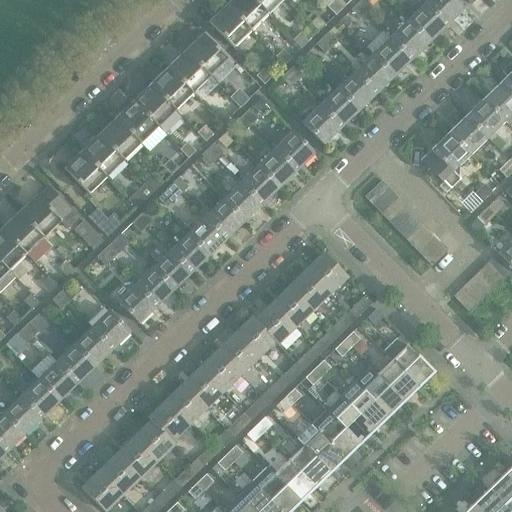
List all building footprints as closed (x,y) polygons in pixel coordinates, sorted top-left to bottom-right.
[(268,15),(252,0),(232,0),(225,8),(250,33),(268,15)] [(283,0),(252,0),(268,15),(283,0)] [(336,16),(346,7),(339,0),(335,0),(328,8),(336,16)] [(373,8),(363,0),(357,6),(366,15),(373,8)] [(463,10),(460,8),(452,0),(431,0),(425,6),(445,28),(463,10)] [(366,15),(357,6),(351,12),(360,21),(366,15)] [(445,28),(425,6),(408,22),(429,43),(445,28)] [(250,33),(225,8),(208,24),(233,49),(250,33)] [(326,26),(317,17),(310,24),(318,33),(326,26)] [(429,43),(408,22),(390,40),(410,61),(429,43)] [(309,43),(300,34),(293,41),(301,50),(309,43)] [(337,43),(328,34),(321,40),(330,50),(337,43)] [(227,62),(202,36),(185,53),(210,78),(227,62)] [(330,50),(321,40),(316,46),(325,55),(330,50)] [(410,61),(390,40),(373,56),(394,78),(410,61)] [(291,60),(283,51),(276,58),(284,66),(291,60)] [(210,78),(185,53),(167,70),(192,95),(210,78)] [(394,78),(373,56),(355,74),(376,95),(394,78)] [(506,77),(499,83),(511,96),(511,61),(501,71),(506,77)] [(303,76),(294,67),(287,73),(296,83),(303,76)] [(192,95),(167,70),(149,87),(175,112),(192,95)] [(272,79),(263,70),(256,77),(264,86),(272,79)] [(296,83),(287,73),(281,79),(290,88),(296,83)] [(376,95),(355,74),(338,90),(359,111),(376,95)] [(511,130),(511,96),(499,83),(482,100),(504,124),(511,131),(511,130)] [(175,112),(149,87),(133,103),(158,128),(175,112)] [(359,111),(338,90),(320,107),(340,129),(359,111)] [(247,102),(239,93),(232,101),(240,109),(247,102)] [(504,124),(482,100),(464,118),(487,141),(504,124)] [(158,128),(133,103),(115,120),(140,145),(158,128)] [(340,129),(320,107),(301,125),(322,147),(340,129)] [(230,119),(222,110),(214,117),(223,126),(230,119)] [(258,120),(249,111),(243,117),(252,126),(258,120)] [(252,126),(243,117),(236,123),(245,132),(252,126)] [(487,141),(464,118),(446,135),(469,158),(487,141)] [(140,145),(115,120),(98,136),(123,161),(140,145)] [(213,136),(204,127),(197,134),(206,143),(213,136)] [(313,155),(292,134),(276,150),(297,171),(313,155)] [(453,173),(469,158),(446,135),(429,152),(430,152),(420,162),(449,192),(460,181),(453,173)] [(123,161),(98,136),(81,153),(106,178),(123,161)] [(196,153),(187,144),(180,151),(188,160),(196,153)] [(223,154),(214,145),(208,150),(217,160),(223,154)] [(217,160),(208,150),(202,157),(211,166),(217,160)] [(297,171),(276,150),(258,167),(280,188),(297,171)] [(106,178),(81,153),(63,171),(88,196),(106,178)] [(178,169),(170,160),(162,167),(171,176),(178,169)] [(505,181),(511,174),(511,167),(508,163),(498,173),(505,181)] [(280,188),(258,167),(241,184),(261,206),(280,188)] [(161,186),(152,177),(145,184),(154,193),(161,186)] [(188,188),(179,179),(173,185),(182,194),(188,188)] [(390,191),(382,182),(365,198),(373,207),(390,191)] [(261,206),(241,184),(223,201),(244,222),(261,206)] [(182,194),(173,185),(166,191),(176,200),(182,194)] [(482,204),(492,193),(485,185),(474,196),(482,204)] [(77,221),(47,189),(37,199),(36,197),(19,212),(44,238),(60,222),(68,230),(77,221)] [(382,215),(398,199),(390,191),(373,207),(382,215)] [(144,203),(135,194),(128,201),(137,210),(144,203)] [(390,224),(407,208),(398,199),(382,215),(390,224)] [(493,218),(504,208),(496,200),(486,210),(493,218)] [(244,222),(223,201),(206,218),(227,239),(244,222)] [(398,233),(415,216),(407,208),(390,224),(398,233)] [(107,238),(123,223),(114,214),(108,220),(97,210),(88,218),(107,238)] [(483,228),(493,218),(486,210),(475,220),(483,228)] [(44,238),(19,212),(1,230),(26,256),(44,238)] [(153,222),(144,213),(138,219),(147,228),(153,222)] [(407,241),(424,225),(415,216),(398,233),(407,241)] [(227,239),(206,218),(188,235),(209,256),(227,239)] [(147,228),(138,219),(132,225),(140,234),(147,228)] [(101,243),(82,223),(73,232),(92,252),(101,243)] [(415,250),(432,234),(424,225),(407,241),(415,250)] [(26,256),(1,230),(0,230),(0,262),(9,272),(26,256)] [(424,259),(440,243),(432,234),(415,250),(424,259)] [(209,256),(188,235),(171,252),(191,273),(209,256)] [(511,240),(496,256),(511,272),(511,240)] [(432,267),(449,251),(440,243),(424,259),(432,267)] [(118,255),(109,247),(103,252),(112,262),(118,255)] [(112,262),(103,252),(97,258),(106,268),(112,262)] [(191,273),(171,252),(153,269),(174,290),(191,273)] [(347,279),(323,255),(305,272),(329,297),(347,279)] [(511,273),(511,272),(496,256),(487,265),(504,281),(511,273)] [(74,269),(66,261),(59,268),(67,276),(74,269)] [(0,293),(15,278),(9,272),(0,262),(0,293)] [(504,281),(487,265),(479,273),(495,290),(504,281)] [(174,290),(153,269),(136,286),(157,307),(174,290)] [(329,297),(305,272),(288,289),(312,313),(329,297)] [(495,290),(479,273),(470,281),(487,298),(495,290)] [(56,287),(48,279),(41,286),(49,295),(56,287)] [(487,298),(470,281),(461,290),(478,307),(487,298)] [(157,307),(136,286),(116,305),(137,326),(157,307)] [(74,299),(65,289),(58,295),(67,305),(74,299)] [(312,313),(288,289),(271,305),(295,330),(312,313)] [(478,307),(461,290),(453,298),(469,315),(478,307)] [(39,304),(31,295),(23,303),(32,311),(39,304)] [(67,305),(58,295),(52,302),(61,311),(67,305)] [(360,317),(371,306),(364,298),(352,310),(360,317)] [(295,330),(271,305),(253,322),(274,344),(274,345),(276,347),(295,330)] [(22,321),(14,312),(6,319),(15,328),(22,321)] [(129,334),(108,312),(90,329),(112,350),(129,334)] [(374,328),(383,319),(376,312),(366,320),(374,328)] [(342,334),(354,322),(347,315),(335,326),(342,334)] [(274,344),(253,322),(251,319),(233,336),(257,361),(274,345),(274,344)] [(39,333),(30,323),(23,329),(33,339),(39,333)] [(33,339),(23,329),(17,336),(26,345),(33,339)] [(112,350),(90,329),(73,346),(94,367),(112,350)] [(325,350),(337,339),(329,332),(318,343),(325,350)] [(351,350),(360,341),(353,334),(344,343),(351,350)] [(257,361),(233,336),(216,353),(240,378),(257,361)] [(433,376),(398,340),(383,354),(391,363),(418,391),(432,377),(433,376)] [(342,359),(351,350),(344,343),(334,352),(342,359)] [(94,367),(73,346),(56,363),(77,384),(94,367)] [(308,367),(319,356),(312,348),(301,360),(308,367)] [(240,378),(216,353),(200,369),(223,394),(240,378)] [(322,379),(331,370),(323,362),(314,371),(322,379)] [(77,384),(56,363),(38,380),(59,401),(77,384)] [(418,391),(391,363),(377,376),(376,376),(403,405),(404,405),(404,404),(418,391)] [(291,384),(302,373),(295,365),(283,376),(291,384)] [(223,394),(200,369),(182,386),(206,411),(223,394)] [(312,388),(322,379),(314,371),(305,380),(312,388)] [(403,405),(376,376),(375,377),(376,377),(362,391),(361,391),(388,419),(402,406),(403,406),(403,405)] [(59,401),(38,380),(20,398),(41,419),(59,401)] [(273,400),(285,389),(278,382),(266,393),(273,400)] [(388,419),(361,391),(362,391),(355,384),(340,398),(347,405),(374,434),(375,433),(374,433),(388,419)] [(206,411),(182,386),(165,402),(189,427),(206,411)] [(292,407),(301,398),(294,391),(285,400),(292,407)] [(41,419),(20,398),(3,414),(24,435),(41,419)] [(374,434),(347,405),(340,398),(325,412),(332,419),(359,447),(373,434),(374,434)] [(256,417),(268,406),(260,399),(249,410),(256,417)] [(283,416),(292,407),(285,400),(276,408),(283,416)] [(189,427),(165,402),(146,420),(149,423),(170,445),(171,444),(189,427)] [(359,447),(332,419),(325,412),(311,426),(317,433),(345,462),(346,461),(345,461),(359,447)] [(24,435),(3,414),(0,416),(0,446),(6,453),(24,435)] [(239,434),(250,423),(243,415),(232,426),(239,434)] [(263,436),(272,427),(265,419),(255,428),(263,436)] [(170,445),(149,423),(134,438),(157,463),(173,447),(171,444),(170,445)] [(345,462),(317,433),(311,426),(296,440),(303,448),(330,476),(344,462),(344,463),(345,462)] [(254,444),(263,436),(255,428),(246,437),(254,444)] [(222,450),(233,439),(226,432),(215,443),(222,450)] [(157,463),(134,438),(117,454),(140,480),(157,463)] [(233,464),(243,455),(235,448),(226,457),(233,464)] [(330,476),(303,448),(289,462),(289,461),(288,462),(316,491),(316,490),(330,476)] [(204,467),(216,456),(209,449),(197,460),(204,467)] [(140,480),(117,454),(98,472),(122,497),(140,480)] [(224,473),(233,464),(226,457),(217,465),(224,473)] [(316,491),(288,462),(287,462),(288,463),(274,476),(300,504),(315,491),(316,491)] [(187,484),(199,473),(192,465),(180,477),(187,484)] [(511,467),(502,477),(511,487),(511,467)] [(292,511),(300,504),(274,476),(267,470),(252,484),(259,490),(279,511),(292,511)] [(80,490),(101,511),(106,511),(122,497),(98,472),(80,490)] [(204,493),(213,484),(206,476),(197,485),(204,493)] [(511,511),(511,487),(502,477),(488,491),(487,490),(486,491),(507,511),(511,511)] [(170,501),(181,489),(174,482),(163,493),(170,501)] [(279,511),(259,490),(252,484),(238,498),(244,505),(250,511),(279,511)] [(195,501),(204,493),(197,485),(188,494),(195,501)] [(507,511),(486,491),(486,492),(472,506),(478,511),(507,511)] [(250,511),(244,505),(238,498),(223,511),(250,511)] [(147,511),(158,511),(164,506),(157,499),(146,510),(147,511)]
